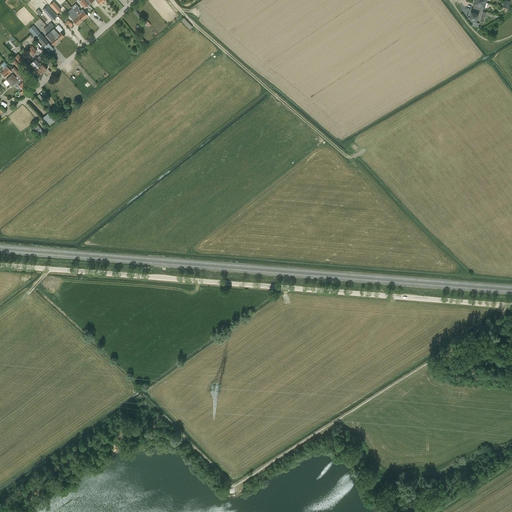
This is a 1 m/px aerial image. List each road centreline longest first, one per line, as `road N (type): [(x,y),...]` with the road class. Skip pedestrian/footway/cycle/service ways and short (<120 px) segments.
road 1 (unclassified): [(511,307),(0,267)]
road 2 (unclassified): [(0,119),(138,0)]
